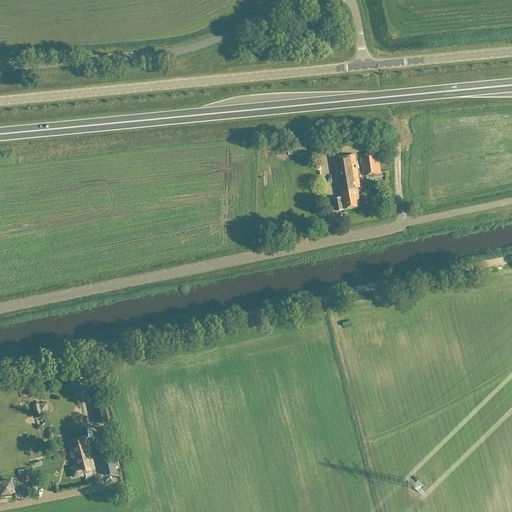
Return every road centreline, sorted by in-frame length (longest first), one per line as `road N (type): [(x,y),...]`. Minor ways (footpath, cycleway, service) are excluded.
road 1 (unclassified): [(0,309),(511,202)]
road 2 (track): [(0,365),(511,260)]
road 3 (trunk): [(0,136),(511,87)]
road 4 (unclassified): [(0,103),(362,67)]
road 5 (unclassified): [(0,68),(177,52),(306,0)]
road 6 (unclassified): [(362,67),(511,53)]
